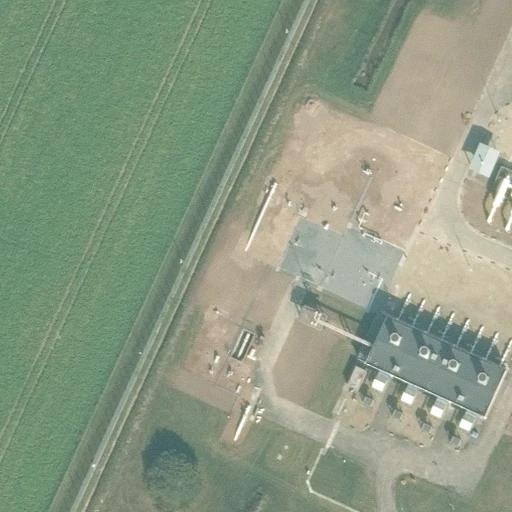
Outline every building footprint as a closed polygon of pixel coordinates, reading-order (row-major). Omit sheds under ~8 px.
[(470,173),(488,181),(500,154),(481,146),(470,173)] [(484,232),(511,243),(511,168),(484,232)] [(306,315),(326,323),(332,310),(312,301),(306,315)] [(507,374),(377,315),(357,363),(485,422),(507,374)] [(367,372),(355,368),(347,389),(358,393),(367,372)] [(222,437),(244,445),(252,423),(243,420),(256,385),(244,381),(222,437)]
